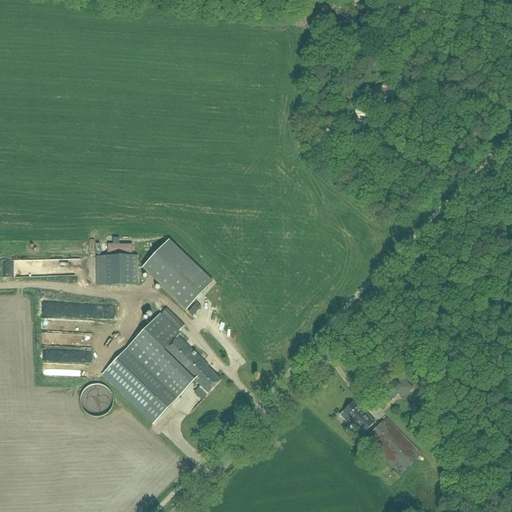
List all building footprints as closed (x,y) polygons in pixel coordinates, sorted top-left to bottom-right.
[(169,241),(142,269),(186,311),(213,283),(169,241)] [(137,286),(138,257),(96,257),(96,287),(137,286)] [(67,274),(67,260),(19,262),(19,268),(9,268),(10,277),(67,274)] [(80,300),(51,302),(51,313),(81,312),(80,300)] [(86,307),(87,314),(98,313),(97,306),(86,307)] [(185,327),(167,309),(161,315),(102,376),(153,425),(195,382),(208,394),(222,380),(178,337),(181,335),(179,333),(185,327)] [(398,393),(410,382),(405,377),(393,389),(392,390),(394,392),(396,391),(398,393)] [(113,405),(113,402),(113,398),(112,395),(109,390),(107,389),(103,386),(99,385),(96,385),(92,386),(87,388),(83,392),(81,398),(80,402),(80,405),(83,410),(85,413),(89,416),(93,418),(94,418),(97,418),(101,417),(105,416),(109,412),(112,408),(113,405)] [(389,403),(397,395),(386,386),(379,393),(389,403)] [(364,433),(375,422),(362,410),(361,411),(353,403),(343,413),(364,433)] [(386,420),(366,439),(401,475),(421,455),(386,420)]
